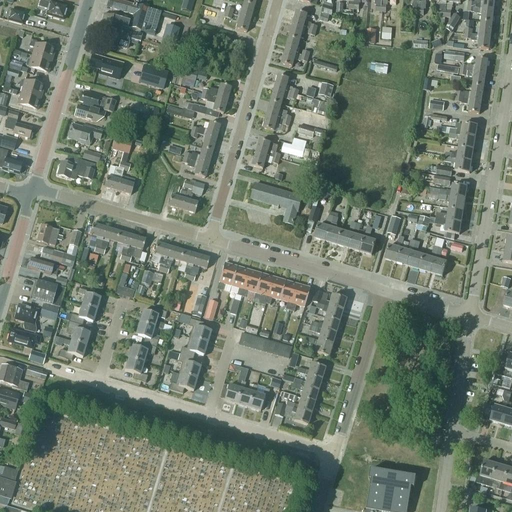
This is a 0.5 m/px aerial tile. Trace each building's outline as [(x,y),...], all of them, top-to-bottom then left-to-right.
[(109,0),(107,8),(134,16),(130,29),(154,36),(160,16),(176,20),(177,18),(137,6),(136,7),(113,0),(109,0)] [(411,0),(414,0),(413,8),(414,8),(419,9),(420,1),(419,0),(411,0)] [(419,0),(420,1),(419,9),(424,9),(425,9),(426,1),(433,2),(433,0),(419,0)] [(433,0),(433,2),(441,3),(440,11),(441,11),(446,11),(446,0),(433,0)] [(446,0),(446,11),(451,11),(453,4),(460,4),(460,0),(446,0)] [(475,3),(475,8),(483,9),(494,10),(494,0),(483,0),(483,3),(475,2),(475,3)] [(46,16),(63,21),(66,8),(40,1),(38,7),(48,10),(46,16)] [(324,3),(322,13),(331,16),(334,5),(324,3)] [(243,4),(239,17),(250,20),(254,7),(243,4)] [(202,7),(199,17),(216,22),(219,11),(202,7)] [(474,13),(474,14),(482,15),(481,23),(492,24),(494,10),(483,9),(475,8),(474,13)] [(8,21),(22,24),(24,14),(11,10),(8,21)] [(297,12),(293,26),(304,29),(309,30),(311,25),(311,24),(306,22),(307,16),(308,15),(297,12)] [(99,34),(128,43),(129,39),(139,42),(141,35),(126,30),(129,22),(105,15),(99,34)] [(322,24),(342,30),(345,23),(324,16),(322,24)] [(454,16),(445,29),(451,33),(460,19),(454,16)] [(239,17),(235,30),(246,33),(250,20),(239,17)] [(481,23),(480,36),(491,37),(492,24),(481,23)] [(168,26),(162,43),(174,47),(179,29),(168,26)] [(293,26),(289,39),(300,42),(304,29),(293,26)] [(367,30),(366,44),(374,45),(375,31),(367,30)] [(471,40),(471,41),(479,42),(478,50),(489,51),(491,37),(480,36),(472,35),(471,40)] [(289,39),(286,52),(296,55),(300,42),(289,39)] [(34,49),(32,56),(51,62),(55,50),(36,45),(37,42),(31,40),(29,47),(34,49)] [(414,41),(413,48),(427,50),(428,43),(414,41)] [(314,58),(324,61),(327,49),(317,46),(314,58)] [(286,52),(282,65),(292,68),(295,61),(300,62),(301,61),(302,56),(296,55),(286,52)] [(464,63),(465,55),(445,52),(444,60),(464,63)] [(51,62),(32,56),(28,68),(48,74),(51,62)] [(99,75),(118,81),(123,65),(92,56),(89,67),(100,70),(99,75)] [(468,67),(467,72),(475,73),(486,75),(488,61),(477,59),(476,67),(468,66),(468,67)] [(7,69),(21,73),(24,64),(10,60),(7,69)] [(313,66),(336,73),(338,68),(314,61),(313,66)] [(390,74),(392,65),(374,62),(373,72),(390,74)] [(137,64),(135,77),(159,82),(162,68),(137,64)] [(175,77),(195,82),(197,72),(177,67),(175,77)] [(438,67),(437,72),(458,76),(459,71),(438,67)] [(466,77),(474,78),(473,86),(484,88),(486,75),(475,73),(467,72),(466,77)] [(279,76),(275,90),(291,94),(293,89),(293,90),(293,89),(287,87),(289,79),(279,76)] [(432,81),(425,80),(423,91),(430,92),(432,81)] [(24,81),(21,93),(40,99),(44,87),(24,81)] [(210,92),(208,96),(216,99),(227,102),(231,88),(220,85),(218,91),(210,89),(209,91),(210,92)] [(322,91),(320,96),(330,99),(332,93),(333,87),(324,85),(322,91)] [(463,93),(463,98),(481,101),(484,88),(473,86),(472,94),(463,92),(463,93)] [(308,96),(315,98),(318,89),(310,88),(308,96)] [(275,90),(271,103),(282,106),(284,99),(289,101),(290,99),(291,94),(275,90)] [(79,102),(82,103),(82,105),(97,109),(98,108),(104,110),(104,111),(112,113),(115,102),(107,99),(107,100),(101,98),(101,97),(86,92),(85,94),(81,93),(79,102)] [(40,99),(21,93),(17,105),(37,111),(40,99)] [(0,96),(0,106),(7,108),(10,98),(0,95),(0,96)] [(207,101),(205,108),(207,109),(206,110),(212,112),(219,114),(223,115),(227,102),(216,99),(208,96),(207,101)] [(462,103),(462,104),(470,106),(468,113),(479,115),(481,101),(463,98),(462,103)] [(429,110),(443,112),(444,103),(430,101),(429,110)] [(271,103),(267,116),(278,119),(284,120),(285,116),(287,116),(288,112),(280,110),(282,106),(271,103)] [(314,108),(313,113),(325,117),(328,108),(322,106),(320,105),(319,110),(314,108)] [(90,109),(89,110),(77,107),(74,117),(95,124),(103,120),(105,113),(90,109)] [(145,121),(155,123),(158,110),(149,107),(145,121)] [(168,107),(166,113),(180,117),(182,112),(168,107)] [(301,112),(300,116),(310,119),(308,127),(326,132),(329,119),(301,111),(301,112)] [(9,112),(4,129),(14,132),(13,135),(28,140),(29,138),(30,138),(31,133),(30,133),(31,129),(15,124),(18,115),(9,112)] [(267,116),(264,129),(274,132),(276,125),(282,126),(282,125),(284,120),(278,119),(267,116)] [(426,118),(425,120),(427,120),(430,120),(452,124),(454,124),(454,120),(452,120),(431,116),(429,116),(428,118),(426,118)] [(199,130),(198,135),(216,140),(220,127),(209,123),(207,131),(199,129),(199,130)] [(457,131),(457,136),(461,136),(475,139),(477,127),(463,124),(462,130),(458,130),(457,130),(457,131)] [(68,139),(78,142),(77,143),(87,146),(89,137),(99,140),(101,135),(103,136),(104,133),(82,127),(82,128),(72,125),(68,139)] [(300,127),(298,134),(313,139),(314,136),(317,137),(323,138),(324,133),(315,131),(300,127)] [(196,139),(196,140),(204,143),(201,150),(212,153),(216,140),(198,135),(196,139)] [(457,136),(456,140),(460,141),(459,148),(473,151),(475,139),(461,136),(457,136)] [(111,150),(128,155),(132,142),(115,137),(111,150)] [(3,138),(0,146),(0,147),(13,152),(16,142),(3,138)] [(260,141),(256,154),(267,157),(273,159),(274,154),(276,154),(278,147),(271,144),(260,141)] [(170,153),(182,156),(184,150),(172,146),(170,153)] [(289,154),(289,155),(302,158),(304,150),(291,146),(291,147),(289,154)] [(453,155),(453,159),(457,160),(471,162),(473,151),(459,148),(458,154),(453,153),(453,155)] [(0,168),(2,169),(2,170),(5,171),(4,173),(8,174),(9,172),(18,175),(21,164),(5,160),(7,152),(0,149),(0,168)] [(191,156),(190,161),(198,163),(208,166),(212,153),(201,150),(200,157),(192,154),(191,156)] [(84,153),(82,159),(98,164),(100,158),(84,153)] [(256,154),(253,167),(263,170),(267,157),(256,154)] [(452,164),(452,165),(456,166),(455,172),(470,174),(471,162),(457,160),(453,159),(452,164)] [(95,165),(79,160),(77,167),(61,162),(57,176),(75,182),(77,177),(91,181),(94,171),(93,171),(95,165)] [(188,166),(188,167),(196,169),(194,176),(205,179),(208,166),(198,163),(190,161),(189,166),(188,166)] [(104,188),(118,192),(121,182),(122,177),(124,172),(126,165),(120,163),(118,170),(115,169),(112,179),(107,178),(104,188)] [(437,168),(436,174),(451,177),(452,170),(437,167),(437,168)] [(409,172),(402,171),(399,186),(405,188),(407,181),(408,181),(409,172)] [(433,184),(450,187),(451,179),(434,176),(433,184)] [(118,192),(130,196),(133,185),(134,181),(122,177),(121,182),(118,192)] [(298,212),(302,198),(256,184),(251,199),(288,209),(284,223),(293,225),(297,212),(298,212)] [(447,192),(446,197),(451,198),(465,200),(467,188),(453,186),(452,192),(447,191),(447,192)] [(169,203),(168,207),(181,211),(184,200),(187,190),(182,188),(181,191),(180,191),(178,198),(171,196),(169,203)] [(184,200),(181,211),(194,215),(197,204),(190,202),(192,194),(191,194),(192,191),(187,190),(184,200)] [(446,201),(445,203),(450,204),(449,209),(463,212),(465,200),(451,198),(446,197),(446,201)] [(309,221),(305,232),(311,233),(314,223),(316,216),(318,217),(320,210),(313,208),(309,221)] [(437,214),(436,219),(443,220),(447,221),(461,223),(463,212),(449,209),(448,215),(443,214),(443,215),(437,214)] [(388,234),(396,237),(401,220),(393,217),(388,234)] [(417,225),(415,230),(426,233),(427,228),(428,229),(429,224),(430,220),(421,217),(418,226),(417,225)] [(430,220),(429,224),(446,227),(445,233),(455,235),(459,235),(461,223),(447,221),(443,220),(436,219),(430,218),(430,220)] [(319,225),(314,239),(326,243),(330,228),(331,224),(327,223),(326,223),(325,227),(319,225)] [(330,228),(326,243),(337,246),(342,232),(336,230),(337,226),(336,226),(331,224),(330,228)] [(93,225),(90,236),(97,238),(95,246),(96,246),(101,247),(106,229),(93,225)] [(54,247),(56,240),(61,241),(62,237),(57,236),(58,231),(41,226),(36,242),(54,247)] [(106,229),(101,247),(106,249),(105,249),(106,249),(109,242),(116,244),(119,233),(106,229)] [(342,232),(337,246),(349,249),(353,235),(354,231),(350,230),(349,234),(342,232)] [(75,257),(78,248),(77,248),(81,233),(73,231),(69,246),(74,247),(71,256),(75,257)] [(353,235),(349,249),(360,253),(364,239),(357,237),(359,233),(354,231),(353,235)] [(119,233),(116,244),(117,244),(123,246),(121,254),(122,254),(127,255),(132,237),(119,233)] [(364,239),(360,253),(372,256),(376,242),(369,240),(370,236),(366,235),(364,239)] [(132,237),(127,255),(132,257),(131,257),(133,257),(140,259),(142,251),(142,252),(145,241),(132,237)] [(465,253),(467,247),(455,243),(453,249),(465,253)] [(154,255),(151,263),(159,265),(160,265),(165,266),(170,248),(157,244),(154,255)] [(389,246),(385,260),(397,264),(401,250),(402,246),(398,244),(396,244),(395,248),(389,246)] [(170,248),(165,266),(170,268),(169,268),(170,268),(172,260),(180,263),(183,252),(170,248)] [(401,250),(397,264),(408,267),(412,253),(413,249),(409,248),(408,252),(401,250)] [(53,251),(53,252),(43,249),(40,259),(71,267),(72,268),(75,257),(71,256),(53,251)] [(511,251),(505,251),(503,263),(511,264),(511,251)] [(180,263),(177,272),(185,274),(186,272),(191,274),(196,256),(183,252),(180,263)] [(412,253),(408,267),(419,271),(424,256),(412,253)] [(424,256),(419,271),(431,274),(435,260),(436,256),(432,255),(430,254),(429,258),(424,256)] [(196,256),(191,274),(196,275),(195,276),(197,276),(199,268),(206,270),(209,260),(196,256)] [(435,260),(431,274),(442,278),(447,263),(441,262),(442,258),(441,257),(436,256),(435,260)] [(29,268),(32,269),(31,270),(50,276),(50,275),(55,276),(58,267),(32,259),(29,268)] [(218,284),(216,291),(221,292),(223,285),(231,287),(236,267),(224,264),(218,284)] [(236,267),(231,287),(238,290),(236,297),(241,298),(249,271),(236,267)] [(249,271),(241,298),(245,299),(247,292),(255,294),(261,274),(249,271)] [(140,284),(149,287),(153,275),(144,272),(140,284)] [(94,284),(101,287),(104,276),(97,274),(94,284)] [(261,274),(255,294),(263,297),(261,304),(265,305),(273,278),(261,274)] [(273,278),(265,305),(269,306),(271,299),(279,301),(285,281),(273,278)] [(55,285),(65,288),(67,282),(57,279),(55,285)] [(504,279),(501,288),(508,290),(511,280),(504,279)] [(285,281),(279,301),(287,304),(285,310),(289,312),(297,285),(285,281)] [(38,282),(32,300),(43,304),(42,306),(42,308),(40,312),(42,312),(56,317),(59,308),(60,308),(65,290),(38,282)] [(297,285),(289,312),(294,313),(296,306),(304,308),(309,288),(297,285)] [(118,286),(115,294),(131,299),(134,291),(118,286)] [(79,289),(77,294),(85,296),(81,306),(97,311),(100,299),(85,294),(86,292),(79,289)] [(316,291),(312,302),(320,305),(324,306),(342,312),(346,300),(331,296),(329,303),(326,302),(321,300),(323,294),(323,293),(316,291)] [(233,299),(229,314),(234,316),(239,300),(233,299)] [(212,321),(217,303),(209,301),(204,319),(212,321)] [(170,303),(169,309),(178,311),(180,305),(170,303)] [(71,315),(69,322),(82,326),(84,321),(93,323),(97,311),(81,306),(78,317),(71,315)] [(322,310),(321,312),(326,313),(324,319),(339,323),(342,312),(324,306),(322,311),(322,310)] [(16,314),(15,318),(16,320),(24,323),(24,325),(24,328),(25,330),(24,330),(35,333),(35,331),(34,326),(34,325),(36,317),(40,319),(40,318),(42,312),(40,312),(25,308),(25,310),(20,308),(18,312),(16,314)] [(142,312),(139,324),(154,329),(161,331),(163,326),(155,324),(156,323),(157,318),(164,320),(167,313),(153,309),(152,314),(142,312)] [(318,325),(317,329),(321,330),(335,334),(339,323),(324,319),(323,324),(318,323),(317,324),(318,325)] [(190,339),(207,344),(211,332),(202,329),(203,324),(190,320),(188,327),(193,329),(190,339)] [(67,329),(66,332),(73,335),(71,342),(86,347),(89,334),(81,332),(82,326),(69,322),(67,329)] [(139,324),(135,336),(144,339),(143,344),(156,348),(157,345),(161,346),(162,342),(158,341),(159,338),(152,335),(154,329),(139,324)] [(276,325),(273,335),(278,336),(281,327),(276,325)] [(47,327),(46,335),(55,336),(55,328),(47,327)] [(317,329),(316,333),(320,334),(317,341),(332,346),(335,334),(321,330),(317,329)] [(12,330),(8,343),(23,347),(23,346),(32,348),(33,345),(39,347),(41,339),(12,330)] [(241,334),(238,345),(244,347),(247,336),(241,334)] [(247,336),(244,347),(249,349),(253,337),(247,336)] [(55,337),(53,345),(61,347),(62,344),(69,347),(68,352),(60,350),(58,357),(71,361),(73,356),(82,359),(82,358),(86,347),(71,342),(55,337)] [(253,337),(249,349),(255,350),(258,339),(255,338),(253,337)] [(182,348),(180,355),(193,359),(194,354),(204,356),(207,344),(190,339),(187,350),(182,348)] [(258,339),(255,350),(260,352),(264,340),(258,339)] [(264,340),(260,352),(266,353),(269,342),(264,340)] [(313,340),(312,345),(316,346),(314,353),(328,357),(332,346),(317,341),(313,340)] [(269,342),(266,353),(271,355),(275,344),(269,342)] [(132,347),(128,359),(143,364),(146,354),(154,356),(156,348),(143,344),(141,350),(132,347)] [(275,344),(271,355),(277,357),(280,345),(279,345),(275,344)] [(280,345),(277,357),(282,358),(286,347),(280,345)] [(286,347),(282,358),(288,360),(290,353),(291,348),(286,347)] [(29,360),(43,364),(45,355),(31,351),(29,360)] [(183,364),(180,375),(197,380),(201,367),(191,365),(193,359),(180,355),(178,363),(183,364)] [(290,365),(296,366),(299,357),(293,355),(290,365)] [(501,357),(496,375),(505,378),(511,380),(511,355),(510,355),(509,360),(501,357)] [(124,371),(124,372),(133,374),(132,380),(145,384),(147,377),(140,374),(143,364),(128,359),(125,371),(124,371)] [(304,371),(303,375),(307,376),(321,380),(325,369),(310,365),(308,372),(304,371)] [(0,371),(0,383),(12,387),(12,389),(26,393),(28,385),(15,381),(18,371),(2,366),(0,371)] [(28,375),(45,380),(47,375),(30,369),(28,375)] [(197,380),(180,375),(177,385),(171,384),(169,391),(183,395),(184,389),(193,392),(197,380)] [(301,382),(299,386),(318,392),(321,380),(307,376),(305,383),(301,382)] [(228,386),(224,401),(236,405),(240,390),(243,391),(246,383),(244,383),(241,382),(238,381),(236,388),(228,386)] [(240,390),(236,405),(248,408),(252,393),(255,394),(257,387),(253,386),(250,385),(248,392),(243,391),(240,390)] [(299,386),(298,391),(302,392),(300,399),(314,403),(318,392),(299,386)] [(252,393),(248,408),(259,412),(260,412),(264,397),(267,398),(269,390),(265,389),(263,396),(255,394),(252,393)] [(0,406),(15,411),(19,396),(3,392),(3,393),(0,392),(0,406)] [(21,403),(31,406),(35,407),(38,397),(24,393),(21,403)] [(294,405),(293,409),(311,414),(314,403),(300,399),(298,406),(294,405)] [(490,422),(503,426),(508,410),(510,411),(511,405),(511,404),(504,402),(502,409),(495,407),(490,422)] [(278,404),(274,416),(282,418),(285,411),(286,407),(278,404)] [(293,409),(291,413),(295,415),(293,422),(307,426),(311,414),(293,409)] [(503,426),(504,426),(511,428),(511,411),(510,411),(508,410),(503,426)] [(1,419),(0,423),(0,426),(13,431),(16,423),(1,419)] [(477,476),(475,483),(487,487),(489,480),(492,480),(497,465),(485,462),(484,462),(480,477),(477,476)] [(489,480),(487,487),(491,488),(493,481),(501,483),(504,484),(509,469),(497,465),(492,480),(489,480)] [(0,496),(10,499),(18,472),(4,468),(0,481),(0,480),(0,496)] [(501,483),(499,490),(503,492),(505,484),(511,486),(511,469),(509,469),(504,484),(501,483)] [(407,511),(411,488),(414,489),(416,478),(370,470),(368,481),(371,481),(366,511),(367,511),(366,511),(407,511)]
